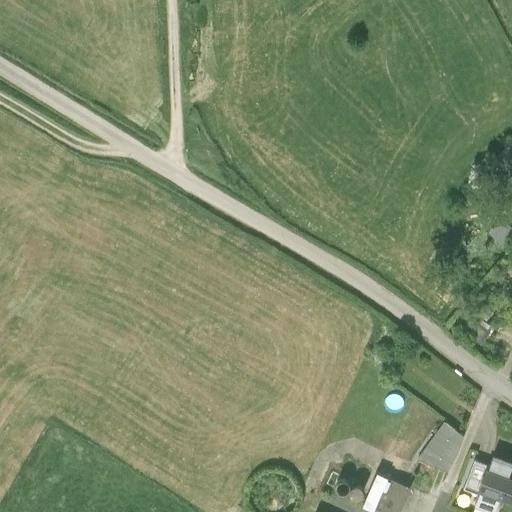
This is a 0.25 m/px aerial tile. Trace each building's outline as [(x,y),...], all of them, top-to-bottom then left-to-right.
[(444,422),(418,459),(448,471),(462,436),(444,422)] [(473,487),(497,495),(504,477),(480,468),(473,487)] [(291,511),(296,506),(298,500),(298,493),(295,484),(290,478),(283,473),(277,471),(270,471),(263,473),(257,477),(253,482),(250,488),(248,495),(249,502),(252,509),(254,511),(291,511)] [(377,472),(363,505),(378,511),(398,511),(409,486),(377,472)] [(511,479),(504,477),(497,495),(496,497),(511,503),(511,479)]
